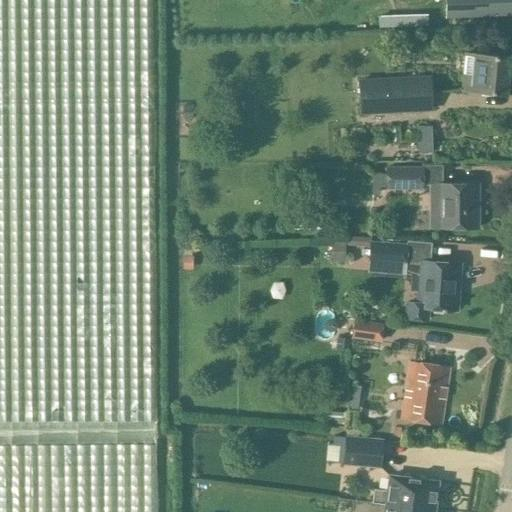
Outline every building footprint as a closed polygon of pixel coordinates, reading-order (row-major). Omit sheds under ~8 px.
[(511,0),(456,0),(457,17),(457,18),(511,15),(511,0)] [(460,90),(505,94),(509,57),(464,53),(460,90)] [(431,77),(360,81),(362,113),(433,109),(431,77)] [(417,126),(418,152),(434,152),(433,126),(417,126)] [(385,189),(423,189),(423,166),(385,166),(385,189)] [(437,228),(477,228),(477,184),(437,184),(437,228)] [(365,265),(363,240),(351,240),(351,252),(360,251),(361,265),(365,265)] [(331,261),(344,262),(345,242),(333,241),(331,261)] [(368,264),(405,267),(407,244),(369,241),(368,264)] [(183,249),(183,270),(192,270),(192,249),(183,249)] [(404,320),(429,321),(430,308),(455,310),(459,264),(421,261),(418,302),(405,301),(404,320)] [(351,338),(380,342),(382,324),(353,320),(351,338)] [(401,418),(441,424),(449,368),(409,362),(401,418)] [(0,417),(89,420),(90,398),(79,398),(80,383),(77,383),(77,367),(70,367),(69,392),(60,392),(59,402),(48,402),(48,412),(25,411),(25,407),(13,406),(13,397),(0,396),(0,417)] [(324,423),(346,424),(346,412),(324,411),(324,423)] [(342,464),(380,468),(383,438),(345,435),(342,464)] [(115,439),(55,450),(61,457),(67,490),(63,485),(65,498),(72,497),(74,510),(62,511),(100,511),(94,511),(93,511),(91,501),(95,505),(90,478),(96,476),(108,466),(119,464),(115,439)] [(386,506),(434,511),(437,482),(390,477),(388,492),(374,490),(372,504),(386,506)]
